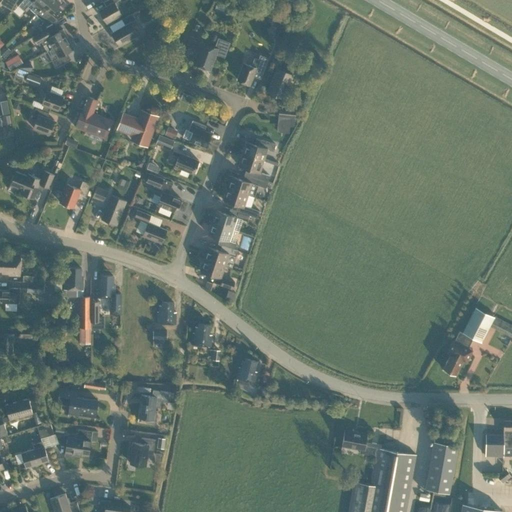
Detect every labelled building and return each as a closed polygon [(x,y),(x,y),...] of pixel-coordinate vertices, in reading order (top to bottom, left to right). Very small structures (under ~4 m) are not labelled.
[(1,0),(0,2),(11,9),(16,0),(1,0)] [(24,10),(27,6),(36,13),(40,8),(47,0),(22,0),(18,5),(24,10)] [(58,0),(47,0),(40,8),(36,13),(44,20),(40,24),(45,28),(59,20),(51,13),(61,2),(58,0)] [(106,6),(99,10),(106,21),(121,13),(115,2),(117,0),(105,0),(103,1),(106,6)] [(217,2),(215,8),(224,11),(226,5),(217,2)] [(136,18),(132,12),(122,18),(125,24),(112,32),(119,45),(138,34),(130,21),(136,18)] [(276,34),(282,38),(285,32),(277,27),(275,31),(276,34)] [(68,38),(63,28),(50,35),(47,29),(33,36),(37,43),(41,41),(46,50),(53,47),(68,38)] [(52,60),(74,48),(68,38),(53,47),(56,52),(50,56),(52,60)] [(230,42),(218,38),(215,47),(202,42),(194,63),(210,69),(216,53),(224,56),(230,42)] [(10,51),(5,46),(0,50),(0,52),(4,57),(10,51)] [(53,47),(46,50),(50,56),(56,52),(53,47)] [(64,53),(52,60),(56,67),(68,60),(64,53)] [(268,58),(260,54),(258,59),(254,57),(251,65),(244,62),(238,79),(250,84),(255,69),(263,72),(268,58)] [(13,57),(5,61),(10,69),(18,65),(13,57)] [(300,69),(290,65),(287,72),(277,67),(267,91),(283,97),(293,74),(297,76),(300,69)] [(42,78),(28,72),(25,80),(39,86),(42,78)] [(58,109),(63,97),(47,91),(42,103),(43,103),(41,108),(49,111),(51,106),(58,109)] [(97,99),(88,96),(83,108),(82,108),(75,126),(105,137),(112,119),(93,112),(97,99)] [(20,109),(23,102),(15,99),(12,107),(20,109)] [(1,107),(2,114),(10,112),(8,106),(1,107)] [(49,112),(36,107),(32,117),(36,119),(33,127),(49,133),(54,121),(47,118),(49,112)] [(279,115),(295,117),(295,110),(279,108),(279,115)] [(147,141),(157,115),(143,110),(140,120),(122,114),(117,127),(135,134),(134,136),(147,141)] [(4,124),(11,122),(10,114),(2,116),(4,124)] [(277,124),(294,125),(294,117),(278,116),(277,124)] [(193,119),(188,130),(193,131),(190,139),(206,145),(211,133),(204,131),(206,125),(193,119)] [(165,134),(175,138),(178,130),(168,126),(165,134)] [(190,139),(193,131),(188,130),(185,128),(182,136),(190,139)] [(156,144),(170,149),(174,140),(159,134),(156,144)] [(273,150),(275,144),(261,139),(259,145),(247,141),(243,153),(264,160),(267,148),(273,150)] [(189,171),(193,173),(199,160),(173,150),(172,154),(178,156),(175,165),(181,168),(189,171)] [(260,172),(264,160),(243,153),(239,165),(250,169),(248,175),(267,181),(269,175),(260,172)] [(137,159),(135,165),(141,167),(143,161),(137,159)] [(10,184),(22,188),(20,192),(34,197),(39,183),(49,187),(54,174),(44,170),(41,178),(28,173),(27,175),(16,170),(10,184)] [(173,182),(150,173),(147,181),(155,184),(153,188),(162,192),(157,204),(160,205),(172,210),(176,212),(181,198),(168,193),(173,182)] [(265,187),(267,181),(248,175),(246,180),(231,175),(227,187),(248,194),(252,183),(258,184),(265,187)] [(90,183),(83,180),(79,188),(67,183),(60,201),(73,207),(79,194),(85,196),(90,183)] [(252,183),(248,194),(254,196),(258,184),(252,183)] [(92,196),(104,200),(108,190),(97,185),(92,196)] [(227,187),(223,199),(235,203),(233,209),(250,214),(257,217),(260,210),(245,205),(248,194),(227,187)] [(126,200),(111,194),(102,218),(116,224),(126,200)] [(160,205),(158,211),(169,216),(172,210),(160,205)] [(250,214),(233,209),(230,208),(228,214),(216,209),(212,222),(233,228),(237,216),(248,220),(250,214)] [(135,216),(148,221),(151,215),(137,209),(135,216)] [(143,235),(161,242),(167,229),(148,221),(143,235)] [(229,240),(233,228),(212,222),(208,234),(220,238),(218,243),(222,245),(234,248),(236,242),(229,240)] [(238,250),(234,248),(222,245),(220,250),(208,246),(204,258),(225,265),(229,253),(236,255),(238,250)] [(21,256),(9,256),(9,258),(0,257),(0,270),(2,270),(2,273),(8,273),(8,275),(20,275),(21,256)] [(221,277),(225,265),(204,258),(200,270),(221,277)] [(64,288),(68,288),(68,295),(76,296),(77,289),(83,289),(83,277),(81,277),(81,267),(69,267),(69,270),(66,270),(66,277),(64,276),(64,288)] [(110,313),(120,313),(121,293),(115,293),(115,284),(113,284),(113,275),(101,274),(101,277),(98,277),(98,284),(96,284),(96,296),(111,297),(110,313)] [(221,284),(232,288),(234,281),(223,277),(221,284)] [(37,292),(44,292),(44,282),(28,282),(27,288),(37,288),(37,292)] [(207,288),(213,290),(215,283),(209,282),(207,288)] [(0,301),(19,302),(20,287),(9,287),(9,290),(0,289),(0,301)] [(228,298),(235,300),(238,291),(230,288),(228,298)] [(91,322),(91,301),(91,295),(79,295),(79,341),(91,341),(91,322)] [(91,301),(91,322),(99,322),(99,301),(91,301)] [(157,323),(176,323),(176,311),(173,311),(174,301),(162,301),(161,304),(159,304),(159,311),(157,311),(157,323)] [(494,317),(475,307),(462,332),(472,338),(481,342),(494,317)] [(45,309),(44,320),(54,320),(55,309),(45,309)] [(511,322),(496,314),(487,332),(511,345),(511,322)] [(192,343),(211,345),(212,333),(209,333),(210,324),(198,322),(198,326),(195,325),(195,332),(193,332),(192,343)] [(35,328),(20,327),(19,337),(35,337),(35,328)] [(153,338),(164,338),(167,338),(167,330),(153,329),(153,338)] [(472,338),(462,332),(459,331),(455,340),(453,339),(447,352),(450,354),(443,368),(455,374),(463,360),(466,362),(473,349),(468,347),(472,338)] [(0,355),(12,356),(14,333),(0,332),(0,355)] [(164,350),(164,338),(153,338),(153,350),(164,350)] [(255,370),(257,361),(245,358),(244,361),(242,360),(240,366),(239,366),(236,378),(254,382),(257,370),(255,370)] [(267,387),(259,385),(257,392),(266,394),(267,387)] [(78,390),(60,387),(58,402),(69,404),(68,415),(95,419),(98,399),(77,396),(78,390)] [(169,391),(153,389),(152,395),(141,394),(138,417),(145,418),(145,420),(146,422),(154,423),(156,422),(157,413),(155,412),(156,406),(160,406),(161,400),(167,401),(169,391)] [(33,413),(29,398),(6,404),(10,419),(33,413)] [(511,420),(503,420),(503,446),(511,446),(511,420)] [(43,423),(46,435),(54,433),(50,421),(43,423)] [(0,423),(0,434),(1,437),(2,437),(8,435),(4,422),(0,423)] [(41,437),(46,435),(43,423),(37,425),(41,437)] [(55,433),(63,434),(65,426),(56,425),(55,433)] [(94,430),(78,427),(77,437),(67,436),(65,455),(73,456),(74,455),(75,453),(89,455),(91,440),(95,440),(96,431),(94,430)] [(375,455),(370,483),(355,481),(349,511),(405,511),(416,454),(381,448),(382,444),(366,441),(367,433),(345,429),(342,445),(360,448),(359,452),(375,455)] [(435,433),(434,440),(450,443),(451,436),(435,433)] [(486,434),(485,455),(503,456),(503,434),(486,434)] [(155,439),(142,437),(141,443),(133,442),(130,463),(146,465),(148,449),(154,450),(155,439)] [(158,437),(157,447),(164,448),(165,437),(158,437)] [(457,445),(434,440),(425,488),(449,492),(457,445)] [(42,441),(33,443),(34,448),(21,452),(15,454),(18,463),(24,461),(26,467),(49,460),(44,445),(43,445),(42,441)] [(502,482),(506,479),(501,472),(497,475),(502,482)] [(80,511),(77,502),(70,504),(66,492),(50,497),(55,511),(80,511)] [(107,501),(100,500),(98,511),(129,511),(130,507),(106,504),(107,501)] [(462,503),(460,511),(501,511),(502,510),(462,503)]
